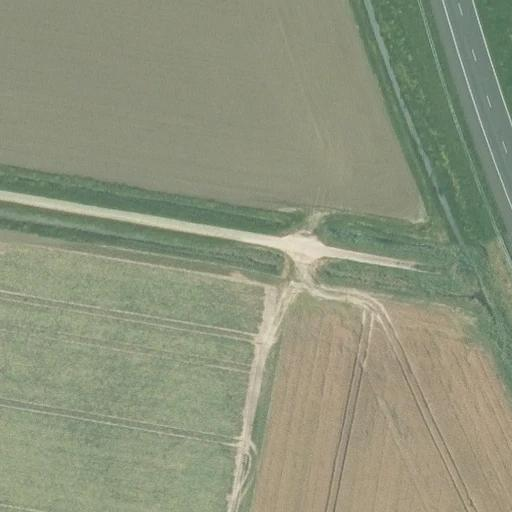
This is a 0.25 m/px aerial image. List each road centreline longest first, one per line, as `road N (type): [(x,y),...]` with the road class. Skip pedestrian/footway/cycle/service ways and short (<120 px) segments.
road 1 (unclassified): [(452,273),(0,196)]
road 2 (track): [(313,288),(305,241),(317,224),(410,230),(425,216),(353,0)]
road 3 (track): [(511,327),(383,0)]
road 4 (motorway): [(457,0),(511,167)]
